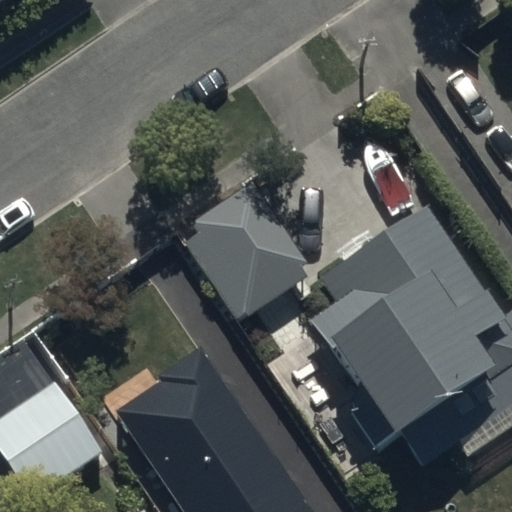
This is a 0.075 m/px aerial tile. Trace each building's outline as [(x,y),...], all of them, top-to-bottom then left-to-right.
[(0,0),(0,11),(17,0),(0,0)] [(311,282),(251,197),(193,237),(200,246),(184,257),(238,334),(311,282)] [(511,318),(498,328),(428,221),(375,256),(366,243),(339,261),(347,273),(322,290),(339,316),(314,333),(362,405),(345,415),(376,462),(389,453),(397,465),(410,456),(424,477),(459,454),(468,467),(511,438),(511,318)] [(309,511),(204,356),(143,398),(147,403),(110,428),(167,511),(309,511)] [(31,511),(106,462),(56,387),(0,425),(0,466),(30,511),(31,511)]
